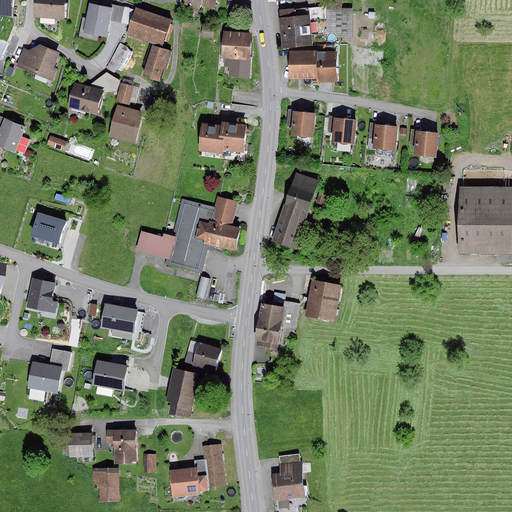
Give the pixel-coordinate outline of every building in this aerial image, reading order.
[(15,0),(0,0),(0,15),(14,16),(15,0)] [(69,0),(38,0),(38,18),(68,20),(69,0)] [(221,0),(186,0),(184,6),(201,12),(203,7),(218,12),(221,0)] [(238,0),(228,0),(227,12),(237,12),(238,0)] [(328,0),(328,6),(328,33),(337,33),(337,37),(354,38),(355,8),(343,8),(343,0),(328,0)] [(115,8),(92,3),(89,18),(85,17),(80,37),(97,40),(98,34),(109,37),(112,21),(115,8)] [(115,8),(112,21),(131,25),(135,9),(127,7),(115,5),(115,8)] [(328,6),(282,10),(286,48),(317,46),(316,34),(328,34),(328,33),(328,6)] [(176,22),(139,10),(130,36),(167,49),(176,22)] [(214,30),(203,28),(201,37),(212,39),(214,30)] [(256,33),(227,31),(225,67),(231,67),(231,76),(254,77),(256,33)] [(13,48),(0,44),(0,43),(0,61),(8,64),(13,48)] [(121,43),(107,68),(115,73),(129,48),(121,43)] [(32,53),(26,51),(19,67),(53,79),(61,56),(43,47),(32,53)] [(172,53),(153,47),(143,78),(162,84),(172,53)] [(321,51),(291,51),(292,78),(319,79),(318,83),(340,82),(339,51),(321,52),(321,51)] [(108,72),(90,86),(107,91),(119,92),(122,81),(108,72)] [(90,86),(77,83),(71,107),(100,114),(107,91),(90,86)] [(122,83),(118,101),(131,104),(135,86),(122,83)] [(215,102),(233,104),(234,89),(217,87),(215,102)] [(155,98),(151,115),(160,117),(165,100),(155,98)] [(145,112),(118,106),(111,139),(138,145),(145,112)] [(296,126),(298,111),(290,110),(288,125),(296,126)] [(317,137),(320,114),(298,111),(296,126),(295,134),(317,137)] [(337,133),(338,118),(331,118),(329,132),(337,133)] [(361,120),(338,118),(337,133),(336,142),(359,144),(361,120)] [(28,127),(8,119),(1,134),(0,137),(0,144),(18,152),(28,127)] [(225,154),(229,126),(206,123),(202,151),(225,154)] [(251,126),(229,123),(229,126),(225,154),(225,155),(233,156),(234,151),(247,153),(251,126)] [(378,140),(380,124),(371,124),(370,139),(378,140)] [(402,127),(380,124),(378,140),(377,149),(379,149),(379,156),(393,158),(394,150),(400,151),(402,127)] [(420,146),(421,131),(413,131),(411,145),(420,146)] [(442,133),(421,131),(420,146),(419,155),(440,157),(442,133)] [(52,136),(49,145),(65,151),(68,142),(52,136)] [(321,181),(297,173),(274,243),(298,251),(321,181)] [(511,188),(463,189),(464,255),(511,254),(511,188)] [(321,192),(318,203),(325,205),(329,194),(321,192)] [(239,203),(219,199),(216,210),(214,221),(203,219),(197,241),(210,244),(237,251),(242,230),(233,228),(239,203)] [(214,221),(216,210),(183,201),(175,237),(179,238),(173,260),(171,266),(205,274),(210,244),(197,241),(203,219),(214,221)] [(68,223),(41,214),(34,235),(61,244),(68,223)] [(166,239),(143,232),(138,250),(173,260),(179,238),(175,237),(167,234),(166,239)] [(318,232),(315,242),(324,245),(327,235),(318,232)] [(58,284),(35,279),(29,307),(56,313),(59,302),(54,301),(58,284)] [(343,288),(314,283),(308,319),(337,324),(343,288)] [(287,302),(286,307),(289,307),(286,328),(297,330),(302,304),(287,302)] [(91,303),(89,315),(97,316),(98,304),(91,303)] [(286,307),(265,303),(258,345),(280,348),(281,344),(283,345),(286,328),(289,307),(286,307)] [(140,310),(108,304),(103,327),(135,333),(140,310)] [(223,349),(202,343),(196,366),(217,371),(223,349)] [(55,349),(52,365),(67,368),(72,369),(75,353),(55,349)] [(111,363),(101,361),(96,385),(128,392),(133,367),(129,366),(130,361),(112,358),(111,363)] [(52,365),(36,362),(32,388),(62,393),(67,368),(52,365)] [(202,374),(175,369),(168,403),(174,404),(172,413),(193,417),(202,374)] [(140,429),(110,430),(110,443),(118,443),(118,464),(140,464),(140,429)] [(74,436),(65,436),(65,454),(71,454),(71,458),(97,457),(97,433),(74,434),(74,436)] [(222,444),(205,446),(207,460),(208,476),(210,487),(227,485),(222,444)] [(158,454),(145,454),(144,467),(147,468),(147,473),(158,473),(158,454)] [(281,456),(282,465),(302,463),(301,454),(281,456)] [(197,461),(198,468),(201,468),(202,476),(208,476),(207,460),(197,461)] [(283,472),(276,473),(279,500),(280,500),(281,509),(291,508),(290,498),(308,497),(304,463),(302,463),(282,465),(283,472)] [(121,468),(93,468),(93,488),(102,488),(102,501),(122,501),(121,468)] [(198,468),(173,471),(176,497),(177,497),(180,499),(186,499),(188,496),(204,494),(203,492),(210,491),(210,487),(208,476),(202,476),(201,468),(198,468)]
